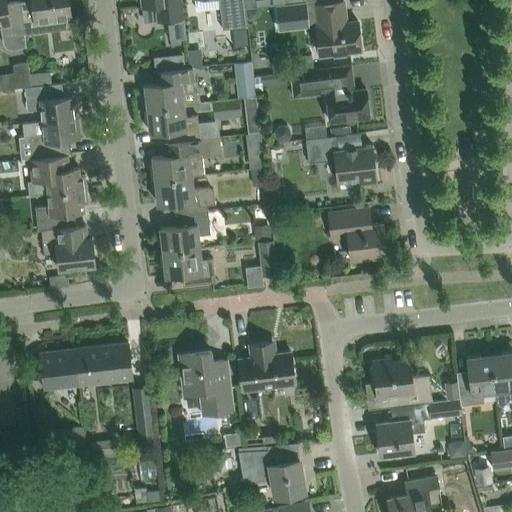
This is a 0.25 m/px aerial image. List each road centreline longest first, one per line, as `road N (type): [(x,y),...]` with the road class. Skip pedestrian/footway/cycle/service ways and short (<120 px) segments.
road 1 (residential): [(0,309),(140,292),(106,0)]
road 2 (residential): [(355,511),(335,333),(347,325),(511,306)]
road 3 (residential): [(397,0),(430,241),(493,243),(511,214)]
